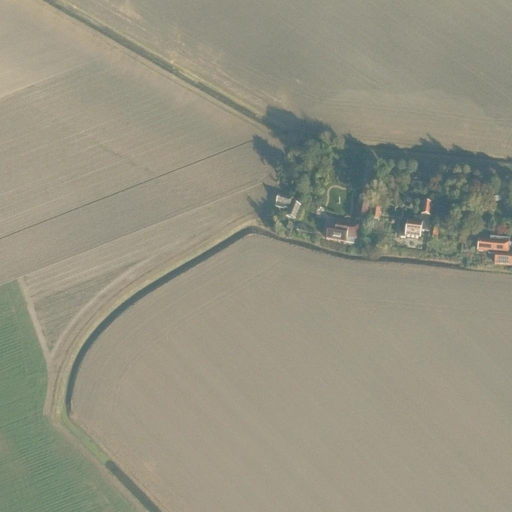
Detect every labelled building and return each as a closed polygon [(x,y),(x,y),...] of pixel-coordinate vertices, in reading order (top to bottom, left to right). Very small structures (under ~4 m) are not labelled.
[(286,216),(295,220),(301,207),(292,203),(293,200),(278,196),(276,206),(275,207),(284,210),(284,208),(288,209),(286,216)] [(428,232),(431,204),(423,203),(421,218),(414,217),(414,222),(407,222),(406,229),(400,228),(399,236),(401,239),(405,239),(405,237),(420,239),(421,231),(428,232)] [(357,205),(355,221),(366,223),(369,207),(357,205)] [(374,209),(373,208),(371,219),(379,220),(380,209),(379,209),(374,209)] [(356,239),(359,225),(337,222),(336,228),(328,227),(326,240),(346,242),(347,238),(356,239)] [(496,264),(510,265),(511,265),(511,257),(511,258),(511,257),(507,256),(509,240),(491,238),(490,241),(479,240),(478,251),(489,253),(489,254),(497,255),(496,264)]
